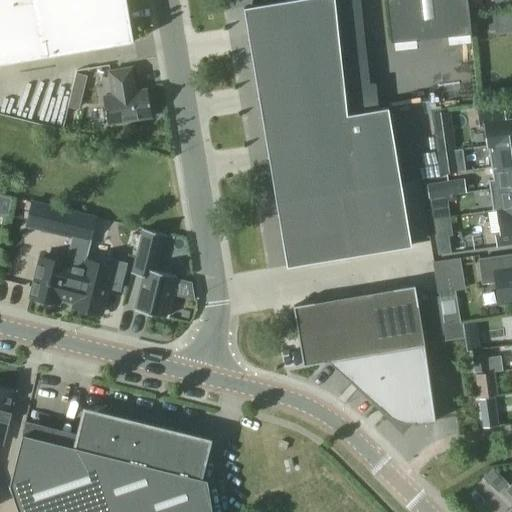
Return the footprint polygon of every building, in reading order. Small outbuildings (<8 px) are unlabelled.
[(0,0),(0,63),(134,42),(126,0),(0,0)] [(335,0),(285,0),(244,7),(286,263),(410,241),(388,107),(347,114),(335,0)] [(386,0),(391,42),(472,33),(468,0),(386,0)] [(131,68),(109,72),(113,95),(103,97),(107,124),(152,117),(147,90),(134,92),(132,83),(134,83),(131,68)] [(82,94),(87,76),(77,73),(72,91),(82,94)] [(503,108),(478,111),(480,125),(485,124),(488,146),(511,142),(511,118),(505,120),(503,108)] [(438,153),(454,151),(448,110),(432,113),(438,153)] [(511,142),(488,146),(491,167),(511,164),(511,142)] [(438,153),(441,175),(457,173),(454,151),(438,153)] [(511,164),(491,167),(493,179),(488,180),(490,189),(511,186),(511,164)] [(511,186),(490,189),(493,211),(511,207),(511,186)] [(26,226),(91,242),(97,218),(32,202),(26,226)] [(511,207),(493,211),(497,211),(500,232),(496,233),(498,247),(511,244),(511,207)] [(134,310),(166,317),(176,276),(156,271),(165,234),(143,229),(132,273),(143,276),(134,310)] [(511,254),(479,260),(482,283),(496,281),(500,305),(511,302),(511,254)] [(67,301),(77,258),(68,256),(67,264),(41,257),(31,296),(36,297),(35,301),(52,306),(53,302),(58,303),(59,299),(67,301)] [(119,290),(126,264),(113,261),(111,267),(86,260),(85,260),(77,258),(67,301),(75,303),(74,307),(101,314),(107,287),(119,290)] [(433,262),(438,290),(461,286),(457,258),(433,262)] [(293,306),(303,365),(329,361),(425,345),(415,285),(293,306)] [(425,345),(329,361),(389,415),(395,418),(401,421),(408,422),(414,422),(415,424),(436,421),(425,345)] [(475,375),(479,398),(498,395),(495,372),(475,375)] [(0,443),(0,444),(2,444),(15,392),(0,387),(0,443)] [(479,400),(483,427),(499,425),(495,397),(479,400)] [(9,485),(18,511),(212,511),(208,480),(201,478),(211,440),(84,408),(74,447),(22,434),(9,485)] [(484,478),(498,492),(507,483),(493,469),(484,478)]
